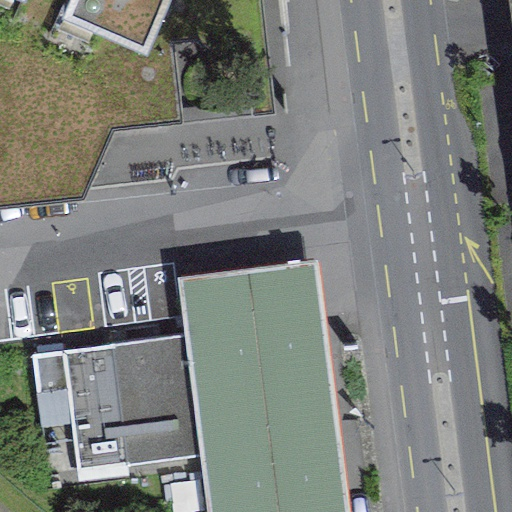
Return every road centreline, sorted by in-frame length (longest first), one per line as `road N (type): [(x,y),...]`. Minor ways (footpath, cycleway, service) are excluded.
road 1 (primary): [(495,511),(420,0)]
road 2 (primary): [(361,0),(426,511)]
